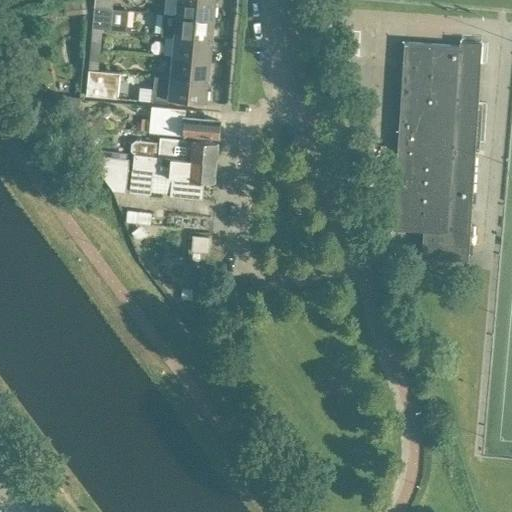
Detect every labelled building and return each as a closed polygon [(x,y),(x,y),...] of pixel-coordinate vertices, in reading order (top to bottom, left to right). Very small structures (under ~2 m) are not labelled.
[(116,0),(94,0),(93,7),(113,9),(113,8),(125,9),(123,5),(116,0)] [(213,17),(214,0),(176,0),(175,14),(213,17)] [(113,9),(93,7),(92,28),(111,29),(113,9)] [(161,33),(174,34),(211,37),(213,17),(175,14),(163,13),(161,33)] [(111,29),(92,28),(90,49),(100,50),(102,29),(111,30),(111,29)] [(209,59),(211,37),(174,34),(172,56),(209,59)] [(404,42),(397,147),(474,152),(474,151),(464,150),(467,102),(477,103),(481,42),(459,41),(458,45),(404,42)] [(100,50),(90,49),(88,70),(119,73),(119,72),(99,70),(100,50)] [(172,56),(170,77),(207,80),(209,59),(172,56)] [(119,73),(88,70),(85,95),(117,98),(119,73)] [(205,102),(207,80),(170,77),(154,76),(153,86),(169,88),(168,99),(205,102)] [(62,122),(84,125),(86,110),(52,106),(52,107),(62,122)] [(149,131),(218,138),(219,120),(183,117),(182,124),(168,123),(168,121),(150,119),(149,131)] [(134,155),(215,162),(217,142),(187,139),(186,148),(162,146),(162,142),(136,140),(131,143),(131,149),(134,153),(134,155)] [(474,152),(397,147),(392,229),(422,231),(421,257),(467,260),(474,152)] [(125,191),(129,154),(109,153),(83,150),(112,190),(125,191)] [(150,194),(151,175),(171,177),(169,195),(202,198),(203,181),(214,182),(214,179),(215,162),(134,155),(132,155),(128,192),(150,194)] [(207,252),(208,238),(193,236),(192,251),(207,252)] [(276,298),(266,298),(265,318),(275,319),(276,298)]
